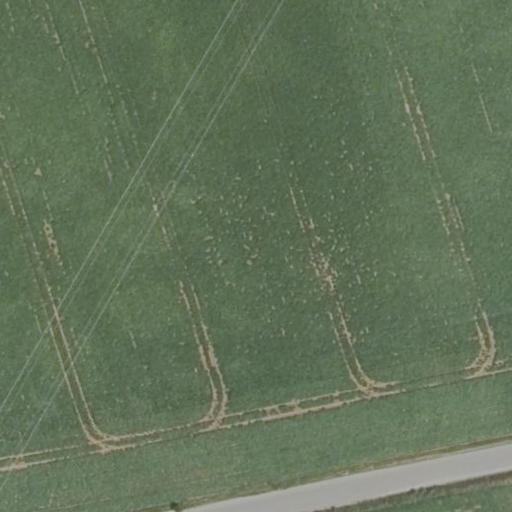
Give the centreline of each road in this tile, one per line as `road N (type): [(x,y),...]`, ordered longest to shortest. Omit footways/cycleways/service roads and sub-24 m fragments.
road 1 (primary): [(511,427),(0,197)]
road 2 (unclassified): [(219,511),(511,452)]
